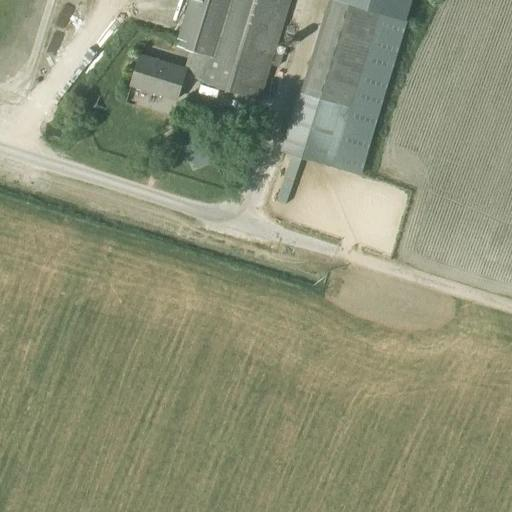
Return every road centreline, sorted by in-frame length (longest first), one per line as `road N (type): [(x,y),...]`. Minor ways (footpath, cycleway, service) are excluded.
road 1 (unclassified): [(0,148),(334,251)]
road 2 (track): [(334,251),(511,307)]
